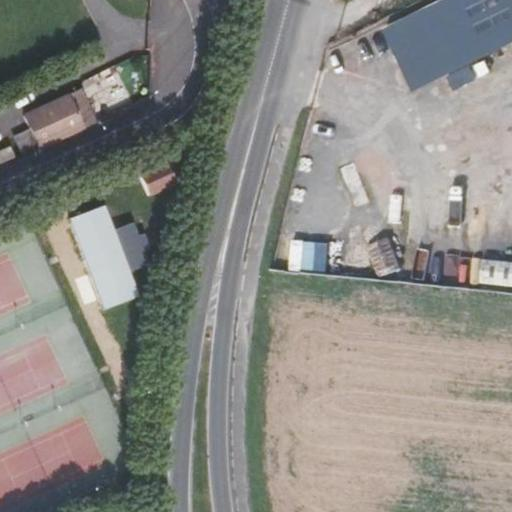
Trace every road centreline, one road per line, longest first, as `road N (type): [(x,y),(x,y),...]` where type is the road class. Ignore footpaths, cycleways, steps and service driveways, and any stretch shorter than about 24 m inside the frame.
road 1 (secondary): [(281,0),(194,344),(181,511)]
road 2 (secondary): [(226,511),(217,417),(222,312),(298,0)]
road 3 (unclassified): [(194,14),(192,76),(163,114),(0,191)]
